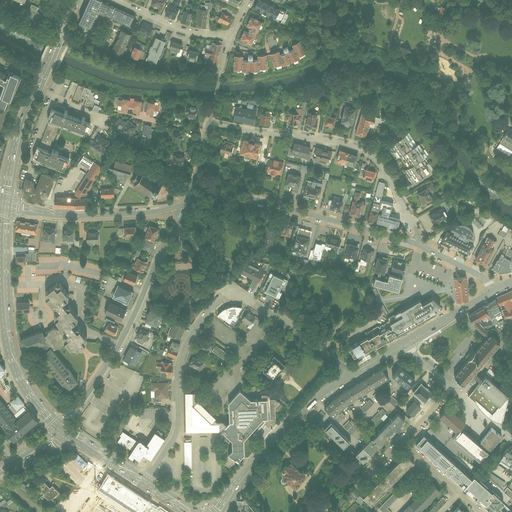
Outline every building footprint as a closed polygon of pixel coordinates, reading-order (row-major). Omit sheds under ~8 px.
[(101,14),(131,26),(136,15),(101,0),(90,0),(81,21),(91,25),(90,27),(98,30),(102,21),(98,20),(101,14)] [(170,2),(165,14),(174,18),(180,6),(178,5),(179,0),(172,0),(172,2),(170,2)] [(265,0),(256,0),(253,7),(280,20),(285,10),(265,0)] [(443,1),(439,0),(434,0),(431,13),(439,15),(443,1)] [(199,8),(197,25),(206,26),(208,9),(212,9),(212,2),(205,2),(205,4),(201,4),(201,8),(199,8)] [(43,12),(30,6),(24,20),(37,26),(43,12)] [(184,10),(181,21),(189,23),(193,12),(184,10)] [(222,22),(227,24),(232,16),(222,11),(216,20),(221,23),(222,22)] [(244,29),(240,38),(251,43),(255,34),(257,29),(257,30),(262,20),(251,15),(246,25),(250,27),(248,31),(244,29)] [(141,22),(136,33),(146,37),(147,36),(151,37),(154,30),(150,29),(152,26),(141,22)] [(119,30),(110,50),(121,55),(130,35),(119,30)] [(165,40),(155,36),(145,59),(155,63),(165,40)] [(250,67),(259,66),(267,65),(267,66),(273,65),(273,62),(282,59),(283,62),(291,59),(299,55),(298,53),(306,49),(299,37),(292,42),(294,45),(289,47),(287,44),(283,47),(284,50),(279,51),(278,48),(269,51),(270,53),(266,54),(265,51),(257,52),(258,56),(252,57),(252,53),(247,53),(247,57),(242,57),(242,52),(233,52),(232,66),(241,66),(250,67)] [(180,48),(182,42),(172,38),(171,41),(169,41),(166,47),(166,49),(169,50),(167,53),(179,57),(182,49),(180,48)] [(205,48),(203,54),(210,55),(208,64),(217,66),(221,43),(212,42),(211,49),(205,48)] [(408,43),(398,45),(402,57),(414,51),(408,43)] [(133,46),(129,55),(138,58),(141,49),(133,46)] [(187,49),(184,58),(194,61),(197,51),(187,49)] [(0,153),(5,137),(0,135),(0,126),(7,105),(5,105),(6,100),(9,100),(21,78),(7,73),(0,69),(0,153)] [(83,88),(80,97),(88,99),(86,105),(93,107),(92,109),(98,111),(99,106),(97,106),(98,100),(93,98),(94,97),(92,96),(93,93),(89,92),(90,90),(83,88)] [(118,100),(117,105),(122,105),(121,111),(127,112),(128,109),(134,110),(133,114),(140,115),(142,102),(133,101),(133,102),(128,102),(129,100),(122,99),(122,101),(118,100)] [(349,123),(352,124),(357,104),(350,103),(351,101),(344,99),(343,103),(345,104),(340,121),(344,122),(343,125),(348,127),(349,123)] [(154,104),(146,103),(145,116),(153,117),(154,104)] [(233,119),(253,123),(257,108),(252,107),(251,109),(236,105),(233,119)] [(185,106),(184,118),(195,119),(196,107),(185,106)] [(292,126),(292,125),(298,125),(298,121),(300,121),(300,116),(298,116),(299,114),(302,114),(302,109),(297,108),(296,114),(289,113),(289,117),(286,117),(286,122),(289,122),(289,124),(289,126),(292,126)] [(37,144),(33,156),(65,168),(69,157),(57,152),(58,150),(51,148),(60,125),(85,134),(89,124),(52,110),(48,120),(53,122),(43,147),(37,144)] [(308,112),(306,127),(315,129),(315,126),(317,126),(317,122),(316,121),(318,113),(308,112)] [(362,113),(360,119),(369,122),(377,124),(377,123),(385,126),(387,119),(382,118),(383,116),(377,114),(376,116),(371,114),(371,115),(362,113)] [(261,114),(260,123),(269,124),(269,121),(271,121),(271,122),(275,123),(276,116),(271,115),(261,114)] [(325,115),(324,125),(329,126),(329,129),(333,130),(333,126),(334,127),(336,116),(325,115)] [(137,127),(127,120),(126,121),(119,116),(107,132),(116,138),(121,131),(129,137),(137,127)] [(356,133),(359,134),(358,136),(362,137),(363,135),(365,136),(366,132),(372,133),(374,129),(368,127),(369,122),(360,119),(356,133)] [(151,126),(144,125),(142,137),(150,139),(150,135),(157,136),(158,130),(151,129),(151,126)] [(499,142),(511,149),(511,130),(508,128),(499,142)] [(181,134),(170,132),(168,140),(170,140),(169,144),(179,146),(180,140),(183,140),(184,136),(181,135),(181,134)] [(103,153),(110,141),(98,133),(91,146),(103,153)] [(404,136),(388,146),(395,158),(399,156),(406,168),(403,170),(411,184),(427,174),(420,161),(423,159),(415,147),(412,149),(404,136)] [(242,138),(238,153),(256,158),(260,143),(242,138)] [(222,141),(220,151),(231,154),(234,144),(222,141)] [(291,141),(287,155),(291,156),(291,153),(307,157),(306,160),(309,161),(311,154),(308,153),(310,146),(291,141)] [(311,160),(328,165),(332,151),(315,147),(311,160)] [(337,150),(334,161),(353,167),(352,169),(357,171),(359,163),(355,162),(357,155),(337,150)] [(182,165),(184,157),(182,157),(182,155),(176,154),(175,155),(168,153),(166,164),(171,165),(170,168),(178,173),(180,169),(181,170),(182,170),(183,169),(184,168),(184,167),(184,166),(183,165),(182,165)] [(79,162),(88,169),(93,162),(83,155),(79,162)] [(283,163),(268,159),(265,170),(280,175),(283,163)] [(130,173),(132,166),(116,161),(114,168),(109,167),(109,168),(111,168),(110,172),(117,174),(117,179),(125,178),(125,177),(128,177),(129,173),(130,174),(131,173),(130,173)] [(86,207),(86,195),(104,170),(94,163),(74,191),(74,196),(53,196),(53,208),(86,207)] [(362,177),(371,180),(374,171),(365,168),(366,165),(362,163),(360,168),(364,170),(362,177)] [(306,173),(308,167),(301,165),(299,171),(306,173)] [(143,170),(133,185),(152,198),(162,184),(143,170)] [(29,197),(28,199),(44,203),(47,195),(49,195),(56,177),(42,171),(36,187),(33,186),(35,183),(32,182),(33,180),(26,177),(22,189),(24,192),(23,196),(29,197)] [(287,173),(284,184),(298,188),(302,177),(287,173)] [(306,179),(301,194),(318,199),(321,188),(314,186),(315,181),(306,179)] [(417,194),(422,204),(432,198),(429,193),(435,190),(432,184),(426,188),(427,189),(417,194)] [(113,187),(100,187),(101,197),(114,196),(113,187)] [(353,200),(351,199),(347,213),(360,217),(364,203),(359,202),(361,194),(355,192),(353,200)] [(344,200),(332,197),(329,209),(341,212),(344,200)] [(367,222),(375,224),(375,222),(380,200),(374,199),(374,203),(372,202),(368,221),(367,222)] [(375,222),(398,228),(400,218),(389,216),(392,203),(380,200),(375,222)] [(442,207),(428,215),(434,225),(452,214),(449,209),(450,208),(445,200),(440,203),(442,207)] [(18,220),(17,232),(37,234),(38,223),(18,220)] [(289,233),(292,224),(282,221),(279,230),(289,233)] [(273,242),(276,225),(265,223),(262,244),(268,245),(268,241),(273,242)] [(447,228),(442,238),(469,252),(474,242),(471,241),(472,238),(473,235),(473,231),(471,229),(469,226),(466,224),(462,223),(459,223),(456,224),(454,225),(452,227),(450,230),(447,228)] [(149,224),(144,236),(146,237),(142,249),(151,252),(156,241),(154,240),(155,237),(157,238),(159,233),(157,232),(158,227),(149,224)] [(123,225),(123,235),(136,235),(135,225),(123,225)] [(504,239),(509,228),(503,225),(498,235),(504,239)] [(42,228),(41,239),(53,240),(54,228),(42,228)] [(62,230),(61,239),(67,239),(67,242),(73,242),(73,239),(74,229),(64,228),(64,231),(62,230)] [(311,231),(298,228),(293,251),(306,254),(311,231)] [(86,232),(86,245),(91,245),(91,241),(99,241),(99,231),(86,232)] [(486,235),(475,259),(485,264),(497,240),(486,235)] [(326,244),(325,245),(333,247),(333,249),(337,250),(337,249),(338,249),(338,247),(340,248),(341,242),(340,242),(340,241),(328,237),(326,244)] [(316,243),(314,249),(312,255),(312,257),(313,257),(317,258),(316,261),(317,261),(317,262),(318,262),(318,261),(320,262),(323,250),(324,250),(325,245),(326,244),(322,243),(322,244),(316,243)] [(346,243),(343,256),(354,259),(358,246),(352,245),(346,243)] [(370,261),(373,251),(363,248),(360,259),(370,261)] [(15,254),(15,263),(25,263),(25,260),(34,260),(34,250),(28,250),(28,252),(24,252),(24,254),(15,254)] [(497,258),(492,269),(498,272),(498,274),(511,273),(511,259),(501,254),(498,259),(497,258)] [(386,259),(376,257),(372,271),(382,273),(386,259)] [(133,262),(131,267),(143,272),(147,262),(138,258),(135,263),(133,262)] [(245,259),(240,271),(253,277),(249,286),(255,288),(264,268),(245,259)] [(395,259),(392,269),(396,270),(394,276),(389,275),(387,281),(374,278),(372,285),(398,292),(402,278),(399,278),(400,271),(403,272),(406,261),(395,259)] [(128,272),(125,281),(136,285),(139,276),(128,272)] [(272,272),(264,290),(280,297),(288,279),(272,272)] [(94,287),(95,280),(76,276),(75,283),(94,287)] [(456,301),(468,300),(466,277),(454,278),(456,301)] [(36,350),(66,389),(76,381),(52,349),(55,347),(58,348),(65,343),(71,350),(76,350),(78,348),(81,346),(84,344),(86,342),(86,338),(79,328),(74,328),(72,324),(78,320),(78,316),(70,306),(65,306),(63,304),(68,299),(68,295),(59,285),(55,285),(46,292),(46,297),(53,307),(57,307),(60,311),(55,315),(55,319),(61,327),(58,329),(54,328),(48,332),(48,335),(45,337),(43,332),(21,341),(26,354),(36,350)] [(114,299),(128,305),(134,293),(119,287),(114,299)] [(511,291),(494,299),(498,307),(504,305),(505,310),(502,310),(503,318),(511,316),(511,291)] [(422,303),(420,300),(388,318),(391,323),(349,347),(356,358),(435,312),(433,308),(438,305),(434,297),(422,303)] [(494,299),(483,305),(488,314),(489,315),(499,309),(498,307),(494,299)] [(29,306),(29,302),(17,302),(17,311),(29,311),(33,311),(32,306),(29,306)] [(108,302),(103,312),(120,320),(125,311),(108,302)] [(483,305),(475,310),(480,318),(485,315),(489,321),(491,320),(489,315),(488,314),(483,305)] [(219,313),(218,315),(227,320),(224,324),(233,329),(241,317),(237,315),(241,308),(240,308),(238,307),(237,307),(235,307),(233,307),(231,307),(229,308),(227,309),(225,309),(223,310),(221,312),(219,313)] [(149,310),(144,322),(156,327),(161,315),(149,310)] [(475,310),(467,314),(473,324),(480,330),(486,336),(490,331),(482,326),(479,322),(481,321),(480,318),(475,310)] [(255,317),(248,311),(241,319),(248,325),(255,317)] [(174,321),(168,334),(180,339),(185,325),(174,321)] [(109,323),(105,331),(115,337),(119,329),(109,323)] [(137,338),(135,341),(143,345),(145,341),(147,342),(151,334),(140,328),(136,337),(137,338)] [(453,375),(463,384),(472,373),(500,340),(490,331),(486,336),(453,375)] [(202,338),(196,347),(205,352),(211,343),(202,338)] [(170,342),(165,355),(174,358),(179,346),(170,342)] [(215,345),(211,351),(223,359),(227,353),(215,345)] [(130,346),(122,359),(133,365),(140,351),(138,350),(130,346)] [(273,352),(260,368),(273,378),(286,362),(273,352)] [(192,355),(188,364),(200,370),(204,361),(192,355)] [(160,368),(160,373),(172,375),(173,364),(157,362),(156,367),(160,368)] [(0,363),(0,421),(7,429),(6,430),(14,439),(37,420),(18,397),(9,403),(11,406),(9,408),(0,397),(0,371),(4,368),(0,363)] [(413,379),(397,367),(390,376),(396,380),(395,381),(398,384),(399,382),(406,388),(413,379)] [(381,369),(364,380),(371,390),(388,380),(381,369)] [(497,418),(501,420),(503,411),(510,411),(510,398),(507,397),(508,392),(486,376),(481,382),(469,396),(478,403),(479,405),(481,408),(487,413),(490,415),(494,417),(497,418)] [(364,380),(348,390),(356,400),(371,390),(364,380)] [(154,392),(154,398),(168,398),(168,383),(151,383),(151,392),(154,392)] [(413,400),(405,410),(412,416),(431,393),(419,383),(412,392),(420,398),(416,403),(413,400)] [(186,391),(187,430),(221,429),(222,434),(230,442),(231,450),(228,453),(239,462),(242,458),(247,458),(252,452),(250,450),(249,433),(263,418),(276,418),(275,406),(279,402),(275,398),(270,398),(270,394),(262,394),(262,398),(251,398),(240,389),(229,401),(229,421),(226,424),(223,420),(216,420),(195,397),(195,391),(186,391)] [(348,390),(340,396),(348,405),(356,400),(348,390)] [(377,391),(373,396),(377,400),(381,395),(377,391)] [(395,406),(398,401),(388,392),(384,396),(395,406)] [(340,396),(332,402),(340,412),(348,405),(340,396)] [(369,400),(361,408),(365,412),(373,404),(369,400)] [(332,402),(325,408),(334,418),(334,417),(340,412),(332,402)] [(455,432),(460,427),(464,423),(446,407),(438,416),(455,432)] [(385,412),(381,408),(369,422),(373,425),(385,412)] [(344,416),(340,412),(334,417),(339,421),(344,416)] [(397,416),(372,441),(378,447),(403,422),(397,416)] [(353,424),(347,430),(351,434),(364,421),(360,417),(353,424)] [(348,420),(343,426),(347,430),(353,424),(348,420)] [(350,442),(331,423),(325,429),(344,448),(350,442)] [(460,427),(455,432),(452,437),(478,461),(501,436),(492,428),(478,443),(460,427)] [(143,453),(150,458),(163,437),(154,432),(146,444),(122,429),(116,438),(132,448),(127,456),(132,458),(133,457),(139,460),(143,453)] [(424,432),(414,443),(483,506),(489,499),(486,497),(493,490),(474,473),(471,475),(424,432)] [(372,441),(365,448),(371,454),(378,447),(372,441)] [(192,473),(191,442),(183,442),(184,471),(186,471),(186,474),(192,473)] [(511,449),(508,446),(499,459),(511,468),(511,449)] [(371,454),(365,448),(357,456),(363,462),(371,454)] [(413,461),(405,453),(365,495),(373,503),(413,461)] [(302,470),(300,471),(297,468),(298,467),(295,464),(294,465),(290,461),(288,464),(286,463),(284,466),(285,467),(282,470),(283,471),(280,474),(283,477),(281,478),(280,480),(281,482),(283,483),(285,482),(287,484),(289,482),(295,488),(301,482),(300,482),(303,478),(302,477),(304,476),(305,473),(304,471),(302,470)] [(428,477),(416,466),(412,469),(424,481),(428,477)] [(505,482),(487,471),(485,475),(501,488),(505,482)] [(119,482),(109,476),(101,489),(135,511),(167,511),(161,508),(158,511),(118,484),(119,482)] [(408,477),(395,490),(397,492),(399,493),(411,481),(408,477)] [(49,488),(42,480),(35,486),(50,502),(52,500),(51,499),(58,492),(51,485),(49,488)] [(432,483),(403,511),(420,511),(440,492),(432,483)] [(353,486),(349,490),(359,501),(363,497),(353,486)] [(393,488),(377,504),(385,511),(390,508),(385,503),(397,492),(395,490),(393,488)] [(489,511),(511,511),(511,508),(509,511),(500,502),(503,499),(493,490),(486,497),(489,499),(483,506),(489,511)] [(443,496),(427,511),(434,511),(447,499),(443,496)] [(6,501),(4,499),(0,501),(0,504),(2,508),(13,500),(11,498),(6,501)] [(252,511),(245,502),(239,501),(239,509),(242,509),(242,511),(252,511)]
